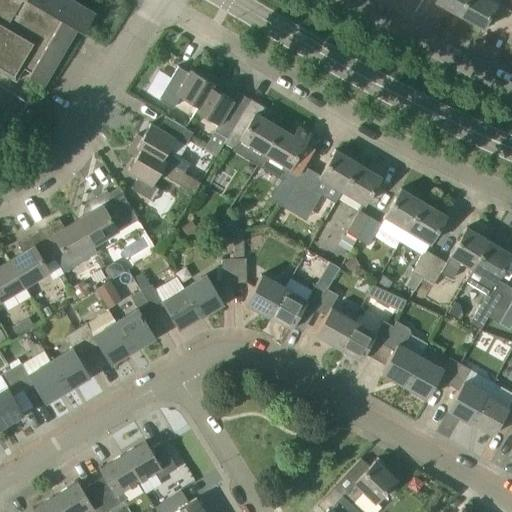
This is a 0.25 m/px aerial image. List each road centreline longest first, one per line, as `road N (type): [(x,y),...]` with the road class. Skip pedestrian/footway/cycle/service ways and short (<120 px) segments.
road 1 (residential): [(153,7),(344,120),(511,206)]
road 2 (residential): [(511,500),(238,350),(169,381)]
road 3 (tertiary): [(511,150),(227,0)]
road 4 (residential): [(0,194),(60,158),(153,7)]
road 5 (residential): [(169,381),(0,491)]
road 6 (residential): [(511,83),(354,0)]
road 7 (residential): [(255,511),(169,381)]
